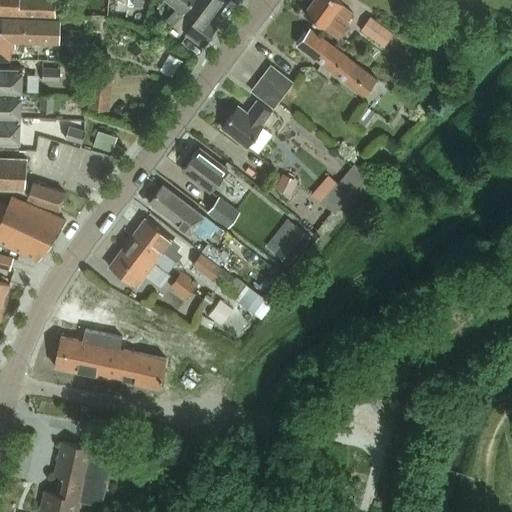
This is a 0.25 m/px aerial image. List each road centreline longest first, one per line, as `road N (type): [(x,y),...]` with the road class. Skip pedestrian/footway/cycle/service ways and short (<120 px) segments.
road 1 (residential): [(13,382),(29,331),(73,253),(263,0)]
road 2 (residential): [(13,382),(280,428)]
